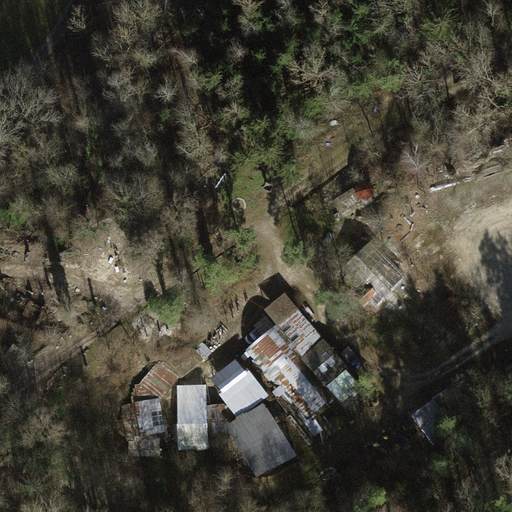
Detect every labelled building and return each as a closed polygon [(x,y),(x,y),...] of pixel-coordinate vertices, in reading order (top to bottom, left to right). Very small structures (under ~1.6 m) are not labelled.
[(284,294),(263,312),(276,327),(295,350),(326,388),(348,368),(284,294)] [(276,327),(246,352),(292,406),(310,427),(334,406),(290,354),(295,350),(276,327)] [(242,374),(217,394),(238,419),(263,399),(242,374)] [(207,385),(179,385),(179,450),(206,450),(207,385)] [(435,403),(414,417),(432,442),(453,427),(435,403)] [(295,456),(263,404),(225,427),(256,479),(295,456)] [(162,408),(124,409),(125,453),(163,453),(162,408)]
